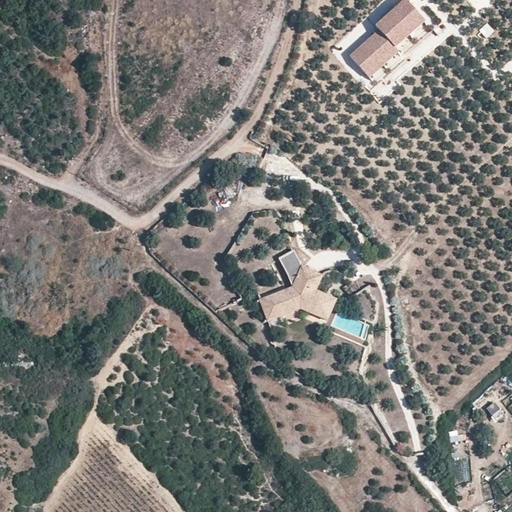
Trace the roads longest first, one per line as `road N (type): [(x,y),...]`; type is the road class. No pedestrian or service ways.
road 1 (track): [(116,0),(114,126),(98,168),(108,186),(137,197),(230,125),(283,0)]
road 2 (track): [(299,0),(291,36),(232,151),(145,223),(0,159)]
road 3 (unclassified): [(460,511),(416,468),(415,435),(393,379),(387,315),(370,267)]
